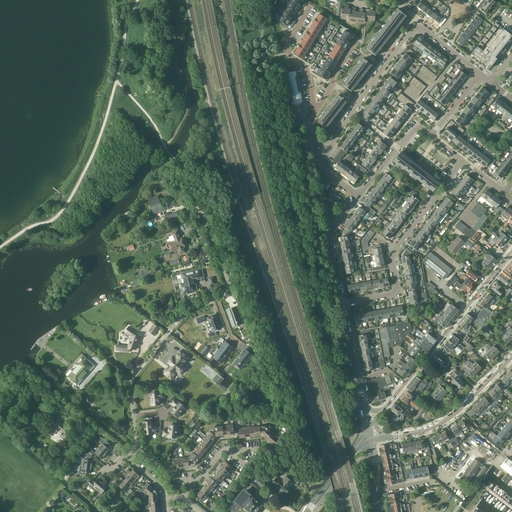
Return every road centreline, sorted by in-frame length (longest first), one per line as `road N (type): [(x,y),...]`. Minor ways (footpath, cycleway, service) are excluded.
road 1 (residential): [(133,415),(132,377),(189,306),(228,288),(197,198)]
road 2 (tertiary): [(511,251),(382,410)]
road 3 (residential): [(340,303),(396,290),(394,248),(438,195)]
road 4 (residential): [(320,161),(417,26)]
road 5 (tertiary): [(385,437),(438,424),(511,357)]
road 6 (residential): [(318,106),(307,70),(287,48),(311,4)]
